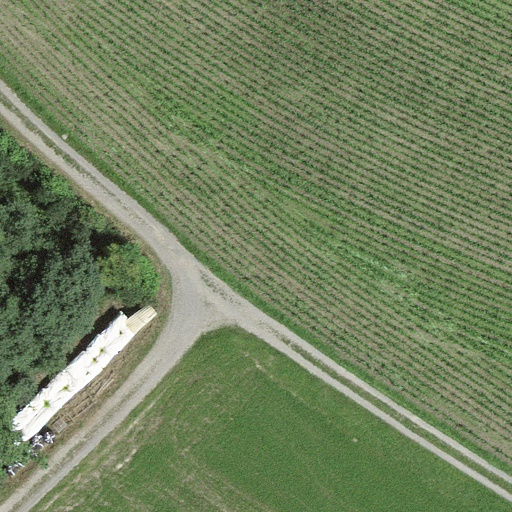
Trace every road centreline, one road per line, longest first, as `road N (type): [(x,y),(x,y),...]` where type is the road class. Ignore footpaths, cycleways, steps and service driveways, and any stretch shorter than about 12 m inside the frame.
road 1 (track): [(10,511),(135,402),(213,301),(29,143),(0,106)]
road 2 (track): [(511,482),(213,301)]
